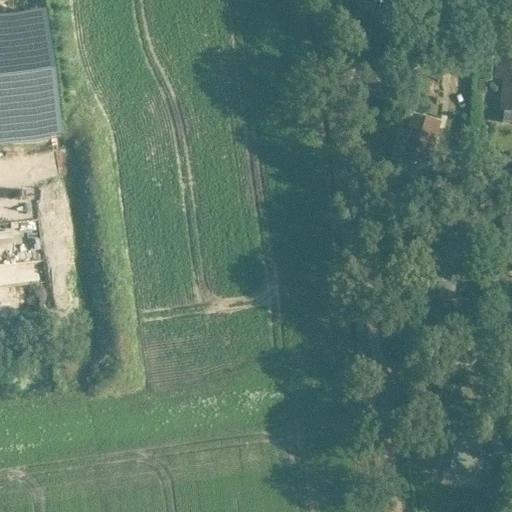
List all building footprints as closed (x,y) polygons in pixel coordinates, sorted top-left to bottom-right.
[(0,146),(59,138),(43,17),(0,22),(0,146)] [(426,26),(432,40),(446,34),(440,20),(426,26)] [(504,108),(511,108),(511,67),(499,66),(498,78),(507,79),(504,108)] [(403,132),(396,154),(396,156),(415,161),(416,156),(429,160),(439,125),(415,118),(410,135),(403,132)] [(49,144),(0,150),(0,333),(73,323),(49,144)] [(386,253),(402,256),(404,241),(388,239),(386,253)] [(432,292),(434,292),(434,299),(454,300),(454,276),(459,276),(459,254),(423,254),(422,275),(434,275),(434,289),(432,289),(432,292)] [(441,467),(473,474),(477,462),(481,442),(449,435),(441,467)]
